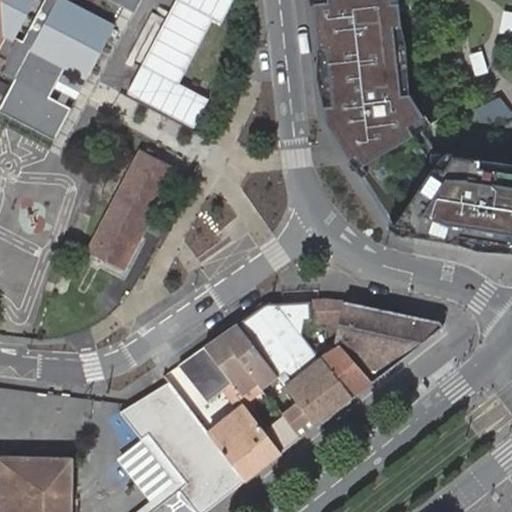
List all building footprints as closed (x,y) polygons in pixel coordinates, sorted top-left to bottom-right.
[(14,0),(0,27),(0,71),(9,77),(0,93),(0,112),(48,138),(65,106),(43,95),(48,85),(55,72),(60,62),(82,75),(108,27),(56,0),(14,0)] [(0,0),(0,27),(14,0),(0,0)] [(135,0),(106,0),(129,12),(135,0)] [(310,0),(320,111),(353,161),(416,123),(424,119),(405,88),(397,88),(389,19),(396,18),(394,0),(310,0)] [(497,28),(507,30),(511,9),(501,7),(497,28)] [(171,34),(145,87),(175,102),(202,51),(199,50),(208,33),(183,20),(174,36),(171,34)] [(483,68),(477,47),(468,50),(474,71),(483,68)] [(77,84),(55,72),(48,85),(70,97),(77,84)] [(511,114),(511,113),(498,96),(459,114),(469,126),(511,114)] [(416,123),(353,161),(391,226),(511,246),(511,166),(477,161),(478,154),(442,148),(438,153),(416,123)] [(138,145),(83,246),(116,264),(171,161),(138,145)] [(110,162),(95,157),(78,210),(94,214),(110,162)] [(339,301),(308,302),(309,321),(342,321),(347,302),(339,301)] [(296,398),(316,424),(352,396),(321,356),(301,331),(305,321),(309,321),(308,302),(268,303),(238,323),(271,366),(296,398)] [(342,346),(371,381),(440,327),(437,321),(347,302),(342,321),(337,344),(342,346)] [(208,346),(242,390),(243,391),(259,378),(258,376),(271,366),(238,323),(208,346)] [(321,356),(352,396),(371,381),(342,346),(337,344),(321,356)] [(208,346),(181,366),(216,410),(242,390),(208,346)] [(211,436),(170,384),(133,402),(121,409),(140,434),(147,429),(193,488),(168,508),(162,499),(145,511),(201,511),(245,478),(228,458),(222,449),(211,436)] [(261,424),(281,450),(316,424),(296,398),(261,424)] [(245,478),(281,450),(261,424),(247,406),(246,407),(242,402),(235,406),(240,412),(238,414),(245,424),(227,438),(219,428),(217,430),(214,425),(208,429),(213,434),(211,436),(222,449),(228,458),(245,478)] [(238,414),(219,428),(227,438),(245,424),(238,414)] [(193,488),(147,429),(140,434),(179,483),(166,493),(159,498),(141,511),(145,511),(162,499),(168,508),(193,488)] [(0,511),(68,511),(70,457),(0,455),(0,511)]
